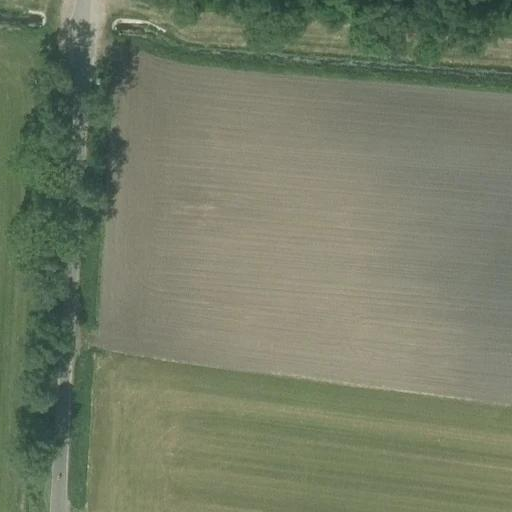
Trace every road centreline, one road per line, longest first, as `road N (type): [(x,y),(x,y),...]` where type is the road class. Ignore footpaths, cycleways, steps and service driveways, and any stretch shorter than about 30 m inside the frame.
road 1 (unclassified): [(41,511),(72,0)]
road 2 (track): [(511,52),(71,16)]
